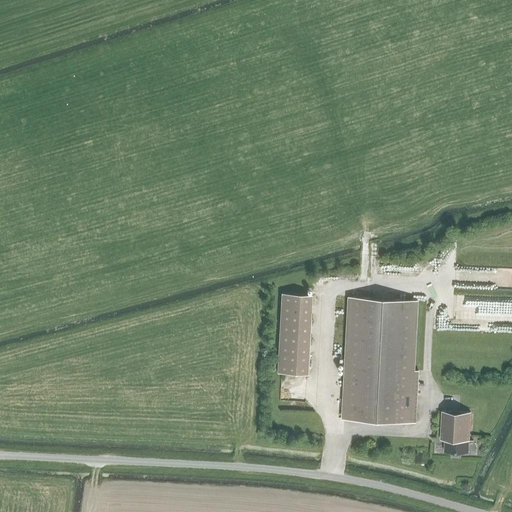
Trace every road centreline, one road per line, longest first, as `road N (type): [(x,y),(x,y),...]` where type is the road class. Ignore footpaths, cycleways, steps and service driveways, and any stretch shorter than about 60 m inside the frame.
road 1 (unclassified): [(475,511),(308,473),(0,455)]
road 2 (track): [(422,430),(431,292),(328,288),(323,399),(342,426)]
